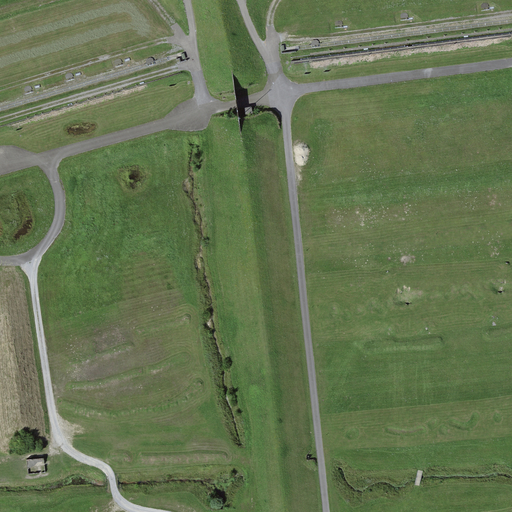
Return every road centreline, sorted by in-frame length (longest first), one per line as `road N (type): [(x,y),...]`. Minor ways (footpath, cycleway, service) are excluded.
road 1 (track): [(0,170),(282,92),(511,63)]
road 2 (track): [(268,52),(282,92),(322,511)]
road 3 (track): [(30,258),(54,427),(65,449),(107,468),(119,498),(143,511)]
road 4 (track): [(511,14),(268,52)]
road 5 (track): [(0,121),(195,63)]
road 6 (track): [(180,35),(0,90)]
road 7 (track): [(0,149),(27,152),(55,177),(63,214),(46,247)]
